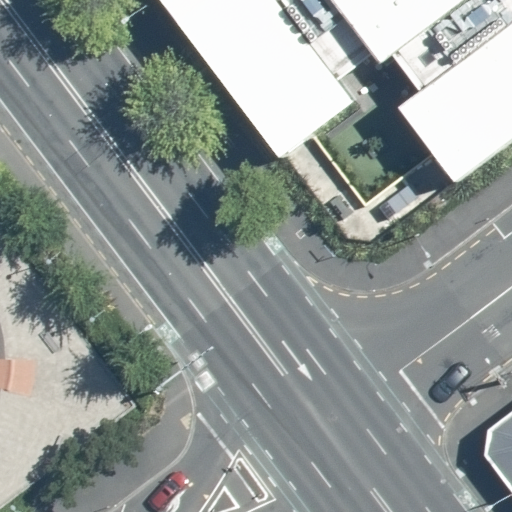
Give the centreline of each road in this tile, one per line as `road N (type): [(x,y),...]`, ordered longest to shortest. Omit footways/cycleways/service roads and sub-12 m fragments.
road 1 (secondary): [(44,0),(352,414)]
road 2 (secondary): [(225,346),(0,56)]
road 3 (residential): [(352,414),(511,287)]
road 4 (secondary): [(186,511),(216,436),(225,346)]
road 5 (secondary): [(302,452),(225,346)]
road 6 (secondary): [(352,414),(427,511)]
